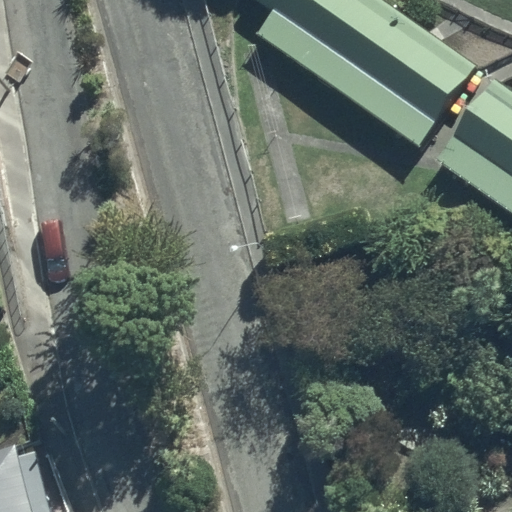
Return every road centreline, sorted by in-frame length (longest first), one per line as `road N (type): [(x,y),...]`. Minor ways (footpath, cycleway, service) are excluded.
road 1 (residential): [(123,0),(272,511)]
road 2 (residential): [(37,0),(113,428),(142,511)]
